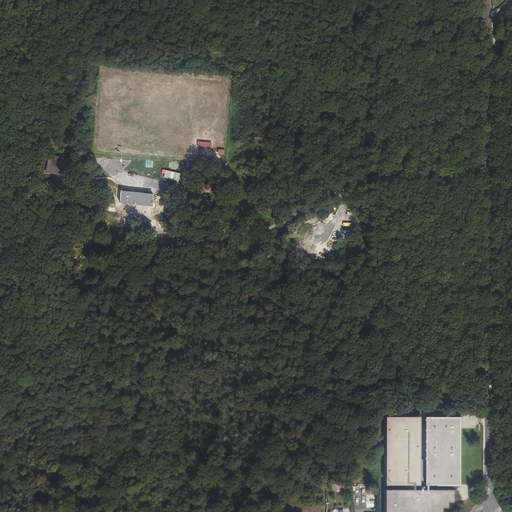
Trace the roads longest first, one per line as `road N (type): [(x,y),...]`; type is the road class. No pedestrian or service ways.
road 1 (unclassified): [(486,0),(488,503)]
road 2 (track): [(123,214),(17,181),(0,165)]
